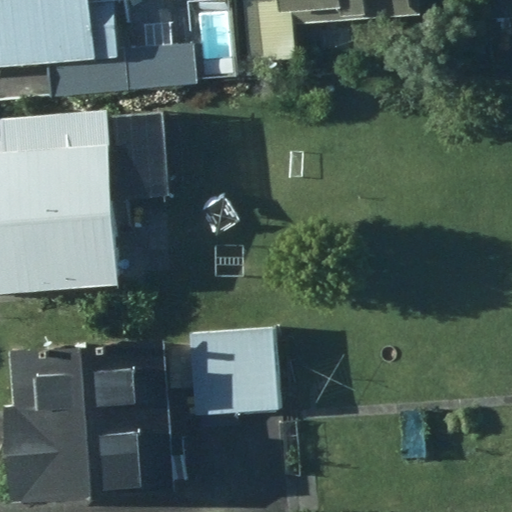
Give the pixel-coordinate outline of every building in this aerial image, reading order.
[(0,0),(0,61),(50,57),(52,89),(200,79),(197,40),(123,45),(119,0),(0,0)] [(422,0),(286,0),(287,6),(297,6),(298,21),(423,11),(422,0)] [(511,0),(502,0),(504,16),(511,15),(511,0)] [(0,284),(122,276),(110,105),(0,113),(0,284)] [(283,406),(277,324),(193,330),(199,412),(283,406)] [(178,487),(169,333),(17,343),(21,404),(10,404),(16,497),(178,487)]
